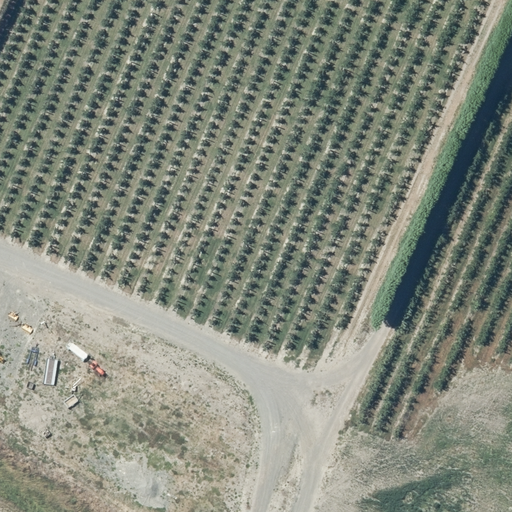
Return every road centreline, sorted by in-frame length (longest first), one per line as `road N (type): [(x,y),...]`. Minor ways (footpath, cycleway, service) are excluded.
road 1 (unknown): [(351,399),(460,130),(511,43)]
road 2 (unknown): [(0,247),(351,399)]
road 3 (unknown): [(303,511),(351,399)]
